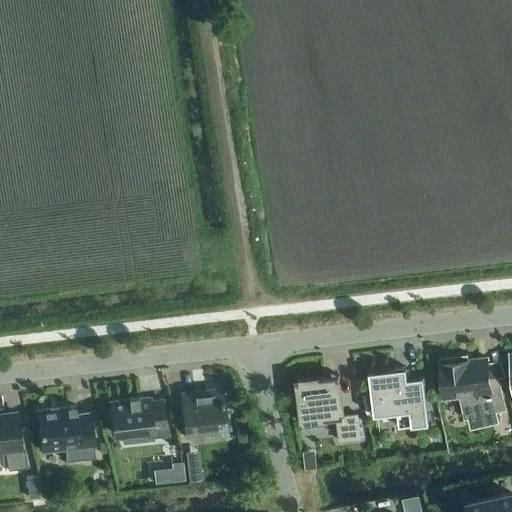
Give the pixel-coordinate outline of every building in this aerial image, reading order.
[(440,363),(444,397),(462,395),(466,417),(504,408),(497,377),(489,377),(487,358),(461,361),(460,357),(442,359),(442,363),(440,363)] [(406,367),(369,371),(374,414),(397,412),(399,427),(429,423),(424,376),(408,378),(406,367)] [(325,425),(324,419),(336,418),(339,440),(361,438),(358,414),(344,415),(339,375),(297,380),(300,400),(295,400),(297,418),(302,417),(302,421),(305,421),(305,427),(325,425)] [(224,414),(221,389),(181,394),(186,436),(216,433),(231,431),(229,413),(224,414)] [(169,436),(165,417),(163,417),(161,400),(160,400),(149,402),(148,397),(138,398),(138,396),(128,398),(128,400),(110,402),(112,416),(107,416),(110,430),(114,430),(114,435),(122,434),(123,444),(152,441),(152,438),(169,436)] [(37,411),(42,452),(64,449),(66,462),(95,458),(93,446),(94,446),(90,413),(76,414),(75,406),(37,411)] [(0,450),(5,450),(7,470),(26,468),(24,452),(20,452),(16,413),(0,414),(0,450)] [(199,461),(187,463),(189,482),(202,480),(199,461)] [(155,464),(156,477),(185,475),(185,462),(155,464)] [(39,497),(36,475),(26,476),(28,499),(39,497)] [(511,511),(511,497),(511,493),(464,503),(465,511),(511,511)] [(416,495),(400,499),(403,509),(419,505),(416,495)]
